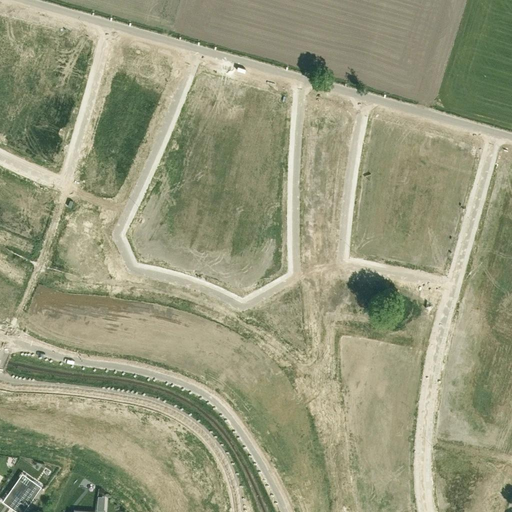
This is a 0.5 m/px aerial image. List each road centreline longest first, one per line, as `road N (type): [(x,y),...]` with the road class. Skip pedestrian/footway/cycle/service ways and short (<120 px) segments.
road 1 (residential): [(197,49),(120,230),(133,268),(243,304),(296,269),(303,78)]
road 2 (residential): [(0,341),(71,363),(128,368),(216,402),(262,461),(283,511)]
road 3 (residential): [(0,382),(131,397),(191,422),(228,466),(238,511)]
road 4 (residential): [(453,286),(345,261),(349,169),(366,96)]
road 5 (residential): [(0,154),(59,185),(110,24)]
road 6 (residential): [(453,286),(422,446),(427,511)]
road 7 (residential): [(496,133),(453,286)]
road 8 (unclassified): [(496,133),(366,96)]
